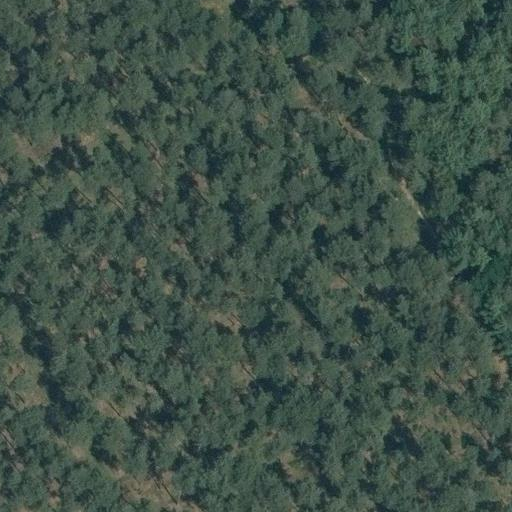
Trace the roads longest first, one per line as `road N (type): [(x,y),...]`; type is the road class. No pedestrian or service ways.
road 1 (track): [(0,215),(289,38)]
road 2 (track): [(432,271),(265,0)]
road 3 (track): [(511,403),(432,271),(511,182)]
